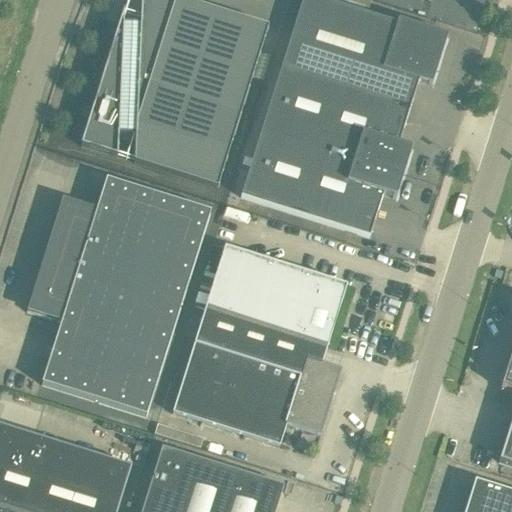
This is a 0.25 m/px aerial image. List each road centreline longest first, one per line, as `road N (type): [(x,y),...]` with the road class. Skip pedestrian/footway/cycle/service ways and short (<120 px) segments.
road 1 (residential): [(383,511),(511,106)]
road 2 (unclassified): [(0,190),(62,0)]
